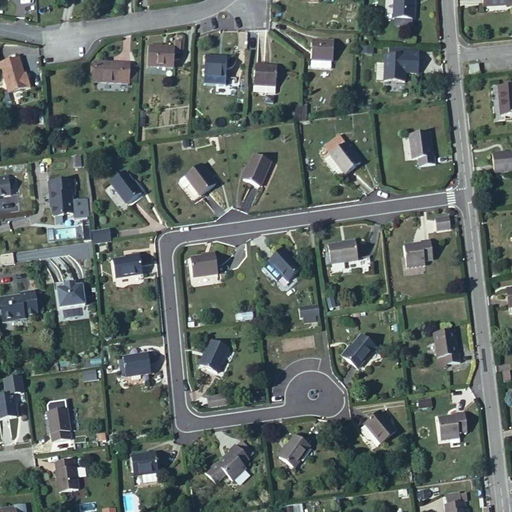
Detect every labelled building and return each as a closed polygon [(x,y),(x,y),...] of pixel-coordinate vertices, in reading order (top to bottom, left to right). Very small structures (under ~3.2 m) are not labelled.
[(413,20),(414,0),(393,0),(393,19),(395,19),(411,20),(413,20)] [(333,61),(333,42),(311,41),(311,61),(311,68),(330,69),(331,61),(333,61)] [(175,49),(175,48),(149,47),(148,67),(174,68),(174,55),(175,49)] [(389,56),(401,56),(401,52),(419,53),(419,50),(389,48),(389,56)] [(384,82),(404,83),(405,73),(414,74),(414,69),(418,69),(419,53),(401,52),(401,56),(389,56),(385,55),(385,64),(384,71),(377,71),(376,81),(384,81),(384,82)] [(226,78),(227,58),(205,57),(204,77),(226,78)] [(23,75),(18,58),(0,63),(0,66),(8,94),(30,87),(27,77),(24,78),(23,75)] [(130,67),(131,64),(96,63),(95,82),(129,84),(129,81),(130,67)] [(470,75),(479,74),(478,65),(469,66),(470,75)] [(275,87),(276,67),(255,66),(253,93),(274,94),(275,87)] [(130,67),(129,81),(137,82),(138,68),(130,67)] [(511,85),(501,87),(501,93),(500,93),(501,117),(511,115),(511,85)] [(432,157),(429,133),(409,136),(412,160),(418,160),(419,168),(435,165),(434,157),(432,157)] [(331,155),(344,145),(339,137),(325,147),(331,155)] [(361,164),(345,144),(344,145),(331,155),(330,156),(324,161),(333,173),(335,172),(340,168),(345,176),(361,164)] [(511,170),(511,154),(504,155),(501,155),(501,153),(492,154),(494,173),(511,170)] [(260,188),(270,163),(254,155),(243,181),(260,188)] [(215,185),(201,166),(180,182),(179,184),(182,188),(185,188),(190,184),(200,196),(215,185)] [(345,176),(340,168),(335,172),(340,179),(345,176)] [(141,195),(125,172),(110,183),(127,205),(141,195)] [(0,196),(11,195),(8,177),(0,178),(0,196)] [(74,214),(72,192),(74,192),(73,181),(49,183),(50,194),(51,194),(53,215),(55,217),(64,216),(63,215),(74,214)] [(450,230),(448,217),(435,219),(436,232),(450,230)] [(111,242),(109,231),(92,233),(93,244),(111,242)] [(432,260),(430,240),(421,241),(421,244),(404,246),(406,268),(424,266),(424,261),(432,260)] [(358,261),(355,243),(341,245),(328,247),(330,265),(358,261)] [(301,270),(282,250),(268,262),(287,282),(301,270)] [(218,275),(215,256),(190,259),(193,278),(218,275)] [(142,275),(139,257),(112,261),(115,279),(142,275)] [(85,305),(82,287),(75,288),(74,284),(64,285),(65,289),(57,290),(60,309),(85,305)] [(38,315),(35,292),(21,294),(22,298),(14,299),(14,298),(0,299),(0,303),(3,324),(5,324),(6,325),(11,325),(12,323),(14,323),(14,320),(25,319),(25,317),(38,315)] [(319,317),(318,307),(299,309),(300,319),(304,318),(315,317),(319,317)] [(453,331),(434,334),(437,359),(436,359),(437,367),(446,366),(460,364),(459,355),(457,356),(453,331)] [(311,345),(310,337),(299,337),(299,339),(302,339),(303,345),(311,345)] [(357,369),(375,348),(361,337),(343,358),(357,369)] [(217,374),(228,349),(212,342),(200,367),(217,374)] [(341,356),(343,358),(351,348),(349,346),(341,356)] [(151,374),(148,354),(123,359),(123,361),(126,376),(126,378),(151,374)] [(510,382),(509,372),(502,373),(504,383),(510,382)] [(3,380),(4,384),(19,382),(21,395),(24,394),(22,378),(3,380)] [(6,395),(0,396),(0,420),(17,418),(14,396),(21,395),(19,382),(4,384),(6,395)] [(227,405),(226,396),(207,398),(209,408),(227,405)] [(70,432),(67,410),(49,413),(51,426),(50,426),(51,435),(52,435),(53,443),(69,441),(67,433),(70,432)] [(396,432),(380,413),(365,425),(366,426),(361,429),(361,433),(367,441),(371,441),(375,437),(381,444),(396,432)] [(467,433),(464,413),(456,414),(456,416),(438,418),(440,441),(459,439),(458,434),(467,433)] [(294,469),(309,447),(295,436),(279,459),(294,469)] [(376,448),(381,444),(375,437),(371,441),(376,448)] [(241,442),(236,447),(249,460),(254,455),(241,442)] [(233,482),(246,469),(243,466),(249,460),(236,447),(235,446),(228,452),(230,454),(217,466),(216,465),(205,474),(216,485),(221,480),(219,477),(223,473),(233,482)] [(158,473),(156,454),(131,458),(133,477),(142,475),(144,484),(157,482),(156,474),(158,473)] [(78,491),(75,468),(73,468),(72,460),(56,463),(57,471),(56,471),(58,480),(59,480),(60,493),(78,491)] [(464,502),(465,502),(464,494),(459,495),(459,494),(446,496),(447,505),(464,502)] [(465,511),(464,502),(447,505),(446,505),(446,511),(465,511)]
